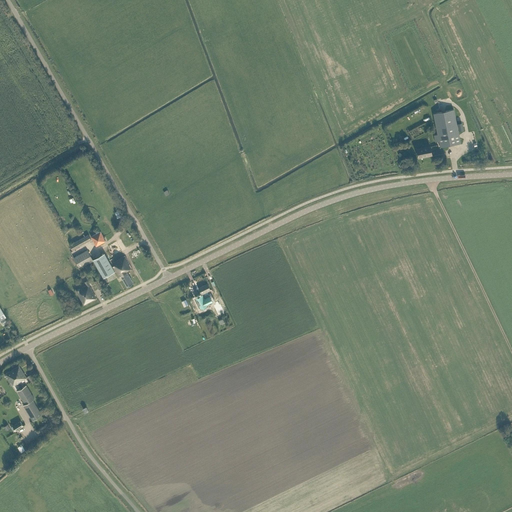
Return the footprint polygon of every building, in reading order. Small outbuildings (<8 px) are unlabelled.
[(458,131),(463,130),(464,130),(462,122),(456,123),(453,109),(434,113),(438,134),(434,135),(435,142),(439,140),(441,147),(460,143),(458,131)] [(430,146),(416,149),(418,157),(432,155),(430,146)] [(101,231),(91,236),(96,246),(105,242),(103,238),(104,238),(101,231)] [(87,249),(73,257),(80,268),(93,260),(87,249)] [(104,253),(93,259),(103,278),(115,271),(113,268),(111,265),(104,253)] [(112,264),(111,265),(113,268),(114,267),(117,274),(126,269),(127,270),(131,268),(125,256),(112,264)] [(126,269),(117,274),(119,278),(122,276),(127,286),(133,283),(127,270),(126,269)] [(87,286),(77,291),(84,304),(97,298),(87,280),(87,281),(84,275),(83,276),(85,282),(87,286)] [(102,287),(98,279),(94,281),(99,289),(102,287)] [(201,294),(210,289),(207,283),(198,287),(201,294)] [(202,294),(195,298),(201,309),(208,305),(207,304),(213,302),(210,296),(204,298),(202,294)] [(219,300),(213,303),(218,314),(224,312),(219,300)] [(6,375),(5,376),(6,378),(7,377),(10,382),(11,382),(14,385),(27,377),(24,373),(19,365),(10,371),(5,373),(6,375)] [(23,405),(33,420),(42,414),(33,399),(35,398),(30,391),(32,390),(31,388),(29,390),(26,385),(17,391),(25,404),(23,405)] [(23,426),(20,421),(12,426),(15,431),(23,426)]
